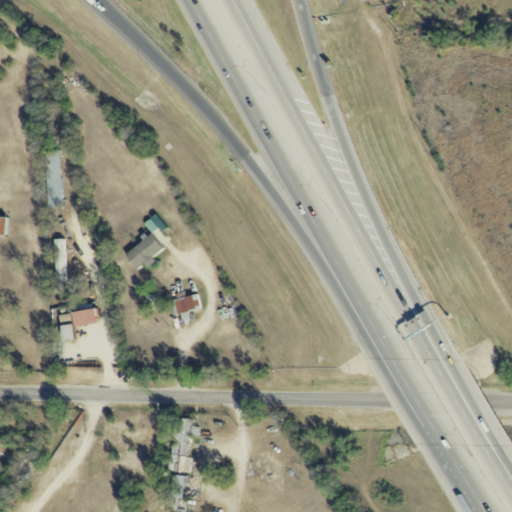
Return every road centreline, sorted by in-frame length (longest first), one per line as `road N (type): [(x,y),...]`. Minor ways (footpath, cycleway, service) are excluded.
road 1 (tertiary): [(0,394),(511,404)]
road 2 (motorway): [(96,0),(201,98),(341,279)]
road 3 (motorway): [(187,0),(341,279)]
road 4 (motorway): [(375,240),(242,0)]
road 5 (motorway): [(375,240),(303,0)]
road 6 (motorway): [(446,357),(375,240)]
